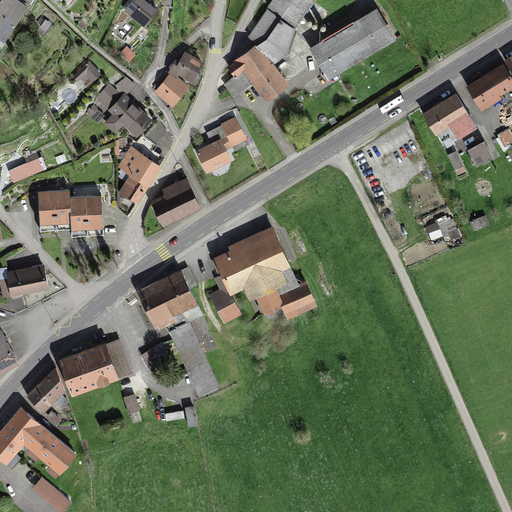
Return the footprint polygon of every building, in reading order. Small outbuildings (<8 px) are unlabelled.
[(2,0),(0,4),(0,41),(1,42),(30,0),(2,0)] [(146,0),(135,0),(125,13),(142,28),(158,10),(146,0)] [(273,0),(247,40),(257,48),(272,61),(286,52),(290,29),(309,0),(273,0)] [(376,11),(311,50),(329,81),(395,42),(376,11)] [(272,61),(257,48),(240,60),(232,65),(239,76),(246,72),(250,77),(266,101),(289,86),(272,61)] [(175,61),(170,71),(192,83),(202,63),(185,54),(180,64),(175,61)] [(511,81),(503,67),(467,88),(479,108),(511,87),(511,81)] [(169,76),(156,93),(174,107),(188,90),(169,76)] [(111,84),(97,97),(114,114),(105,123),(116,133),(124,125),(137,137),(153,120),(125,93),(122,95),(111,84)] [(455,96),(425,114),(437,135),(447,129),(451,135),(471,123),(455,96)] [(237,116),(220,124),(231,147),(248,139),(237,116)] [(221,140),(195,152),(206,175),(232,162),(221,140)] [(482,144),(470,151),(478,165),(490,157),(482,144)] [(120,192),(136,202),(156,168),(131,153),(123,167),(132,173),(120,192)] [(151,204),(161,226),(198,210),(185,182),(163,192),(166,198),(151,204)] [(39,228),(69,227),(68,200),(68,192),(38,192),(39,228)] [(99,199),(68,200),(69,227),(69,232),(100,232),(99,199)] [(272,232),(214,258),(230,295),(244,289),(252,306),(258,303),(263,313),(281,305),(288,319),(316,307),(306,285),(297,288),(272,232)] [(41,267),(7,274),(12,296),(46,289),(41,267)] [(181,272),(138,292),(157,332),(173,325),(170,318),(197,305),(181,272)] [(224,289),(208,297),(222,326),(239,318),(224,289)] [(219,383),(190,319),(170,328),(199,392),(219,383)] [(0,332),(0,365),(13,358),(0,332)] [(117,342),(60,363),(73,396),(130,374),(117,342)] [(152,351),(141,357),(151,374),(162,367),(152,351)] [(25,402),(43,419),(64,400),(55,370),(25,402)] [(133,398),(124,400),(128,414),(136,412),(133,398)] [(25,402),(0,429),(0,450),(22,471),(58,432),(43,419),(25,402)] [(41,511),(37,500),(14,508),(15,511),(41,511)]
